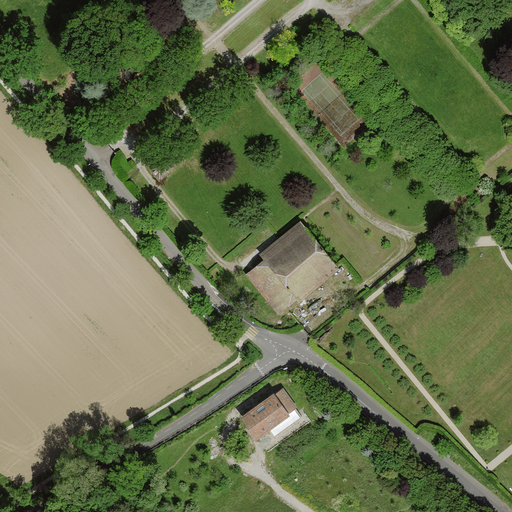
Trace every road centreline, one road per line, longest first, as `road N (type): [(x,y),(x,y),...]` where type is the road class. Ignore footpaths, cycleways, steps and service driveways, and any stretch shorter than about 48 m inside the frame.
road 1 (residential): [(35,511),(179,425),(282,349)]
road 2 (residential): [(282,349),(324,370),(497,511)]
road 3 (residential): [(282,349),(213,298),(97,162)]
road 4 (unclassified): [(97,162),(0,48)]
